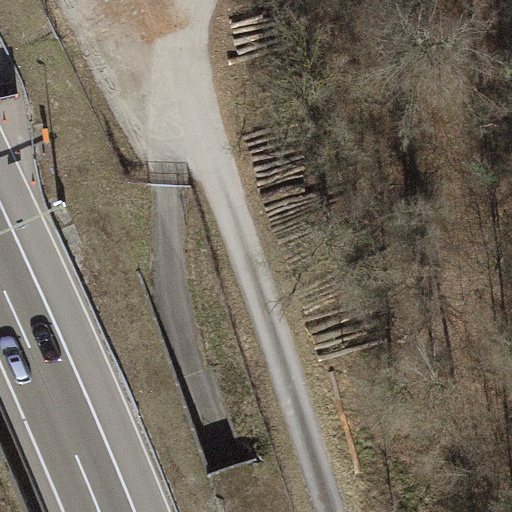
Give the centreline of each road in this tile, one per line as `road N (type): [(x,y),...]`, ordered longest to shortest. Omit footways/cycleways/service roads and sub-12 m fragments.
road 1 (track): [(194,0),(198,105),(339,511)]
road 2 (motorway): [(99,511),(0,274)]
